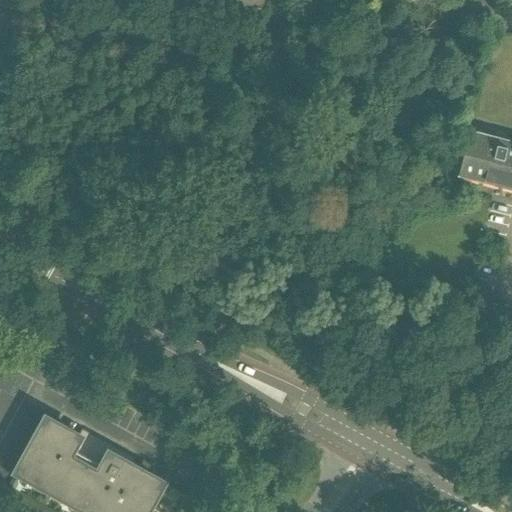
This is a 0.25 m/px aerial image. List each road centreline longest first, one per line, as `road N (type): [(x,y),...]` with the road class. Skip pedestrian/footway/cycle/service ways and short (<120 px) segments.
road 1 (tertiary): [(372,448),(73,287)]
road 2 (unclassified): [(154,447),(25,376)]
road 3 (tertiary): [(480,511),(372,448)]
